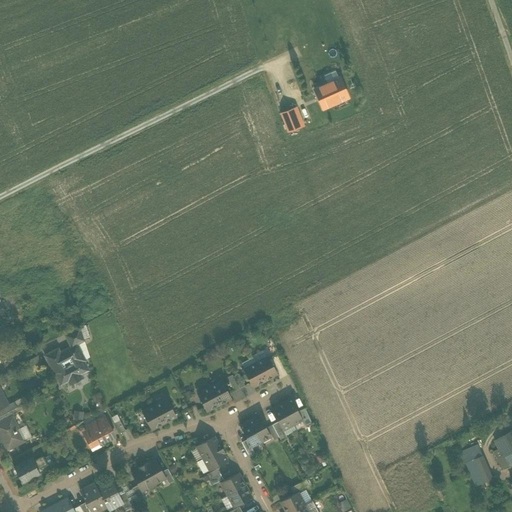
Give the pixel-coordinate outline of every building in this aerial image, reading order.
[(327,84),(339,78),(336,70),(323,75),(327,84)] [(348,97),(339,78),(327,84),(314,90),(323,109),(348,97)] [(296,108),(282,113),(289,131),(302,126),(296,108)] [(86,325),(80,327),(84,339),(89,337),(86,325)] [(65,334),(72,347),(77,344),(84,340),(80,327),(65,334)] [(80,353),(84,360),(89,357),(84,340),(77,344),(81,352),(80,353)] [(46,356),(61,384),(68,380),(70,384),(82,378),(80,374),(87,370),(82,361),(84,360),(80,353),(81,352),(77,344),(72,347),(63,352),(64,355),(61,357),(59,354),(57,350),(46,356)] [(255,363),(266,357),(262,350),(252,356),(252,357),(255,363)] [(266,357),(255,363),(265,381),(277,374),(268,356),(266,357)] [(255,363),(252,357),(241,363),(244,369),(255,363)] [(252,387),(265,381),(255,363),(244,369),(243,369),(252,387)] [(238,374),(233,376),(239,389),(245,386),(238,374)] [(234,392),(239,389),(233,376),(232,375),(227,377),(234,392)] [(222,381),(209,387),(219,405),(231,398),(222,381)] [(206,411),(219,405),(209,387),(197,394),(206,411)] [(193,397),(189,390),(184,394),(187,400),(193,397)] [(25,396),(8,405),(10,411),(13,410),(28,402),(25,396)] [(291,398),(281,404),(292,425),(302,420),(302,419),(298,412),(291,398)] [(167,399),(154,406),(164,423),(176,417),(167,399)] [(283,430),(292,425),(281,404),(271,409),(278,421),(283,430)] [(0,416),(10,411),(8,405),(0,409),(0,416)] [(151,430),(164,423),(154,406),(142,412),(151,430)] [(305,425),(306,427),(312,423),(305,408),(298,412),(302,419),(302,420),(305,425)] [(13,410),(10,411),(0,416),(0,419),(2,424),(12,418),(12,419),(16,417),(13,410)] [(84,412),(74,411),(73,418),(82,420),(84,412)] [(86,426),(87,425),(103,417),(101,412),(83,421),(86,426)] [(259,416),(249,421),(261,442),(271,437),(259,416)] [(87,432),(91,441),(93,444),(98,441),(100,444),(114,436),(103,417),(87,425),(90,431),(87,432)] [(0,424),(0,435),(8,451),(25,442),(24,440),(22,441),(16,431),(18,430),(12,419),(12,418),(2,424),(0,424)] [(114,423),(120,433),(125,430),(119,420),(114,423)] [(295,430),(305,425),(302,420),(292,425),(295,430)] [(251,447),(261,442),(249,421),(240,426),(247,439),(251,447)] [(272,425),(279,437),(280,440),(287,437),(286,435),(283,430),(278,421),(272,425)] [(90,431),(87,425),(86,426),(85,427),(87,429),(81,432),(87,443),(91,441),(87,432),(90,431)] [(273,440),(279,437),(272,425),(267,428),(273,440)] [(286,435),(295,430),(292,425),(283,430),(286,435)] [(18,430),(16,431),(22,441),(24,440),(31,436),(26,426),(18,430)] [(511,430),(495,440),(499,448),(494,451),(503,468),(509,465),(511,463),(511,430)] [(202,457),(203,458),(222,448),(219,443),(218,444),(214,436),(196,446),(197,447),(202,457)] [(242,442),(249,456),(255,453),(251,447),(247,439),(242,442)] [(101,446),(100,444),(98,441),(93,444),(91,441),(87,443),(92,451),(101,446)] [(478,444),(458,453),(463,464),(466,462),(482,456),(483,455),(478,444)] [(202,457),(197,447),(190,451),(196,461),(202,457)] [(225,452),(222,448),(203,458),(203,459),(209,470),(209,471),(227,461),(223,453),(225,452)] [(326,459),(323,453),(316,457),(319,463),(326,459)] [(14,467),(23,482),(40,473),(38,469),(47,464),(42,456),(34,461),(32,457),(14,467)] [(466,462),(470,470),(477,467),(483,482),(492,479),(482,456),(466,462)] [(203,474),(209,470),(203,459),(197,462),(203,474)] [(147,463),(143,465),(153,484),(165,478),(166,478),(162,471),(156,460),(148,464),(147,463)] [(141,491),(153,484),(143,465),(138,468),(139,469),(131,474),(138,485),(141,491)] [(477,467),(470,470),(476,485),(483,482),(477,467)] [(165,478),(168,483),(174,480),(167,468),(162,471),(166,478),(165,478)] [(207,474),(210,479),(220,474),(217,468),(207,474)] [(220,483),(227,495),(245,485),(238,473),(220,483)] [(208,480),(211,486),(223,479),(220,474),(210,479),(208,480)] [(111,479),(96,487),(106,507),(108,510),(123,502),(120,495),(115,486),(111,479)] [(290,488),(293,493),(309,484),(306,479),(290,488)] [(125,480),(115,486),(120,495),(125,492),(130,489),(125,480)] [(19,488),(22,494),(31,489),(28,483),(19,488)] [(90,511),(96,511),(106,507),(96,487),(94,483),(79,492),(85,502),(87,505),(90,511)] [(132,488),(139,500),(144,497),(141,491),(138,485),(132,488)] [(251,498),(245,485),(227,495),(228,496),(233,506),(234,507),(251,498)] [(132,488),(130,489),(125,492),(129,501),(135,499),(136,501),(139,500),(132,488)] [(304,504),(311,500),(305,489),(298,493),(304,504)] [(123,502),(126,507),(131,505),(129,501),(125,492),(120,495),(123,502)] [(280,502),(285,511),(290,511),(304,504),(298,493),(298,492),(280,502)] [(227,510),(233,506),(228,496),(221,499),(227,510)] [(342,511),(343,511),(351,508),(347,498),(338,503),(342,511)] [(43,511),(74,511),(72,509),(66,499),(43,511)] [(317,511),(311,500),(304,504),(308,511),(317,511)]
